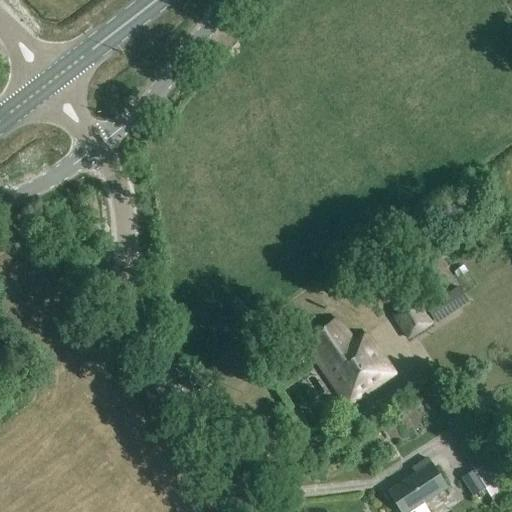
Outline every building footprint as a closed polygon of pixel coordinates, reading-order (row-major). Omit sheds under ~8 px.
[(447,263),(458,255),(448,242),(437,250),(447,263)] [(425,312),(436,328),(459,312),(448,296),(425,312)] [(417,301),(398,314),(391,318),(407,344),(433,327),(417,301)] [(365,393),(394,374),(367,334),(353,343),(335,319),(303,341),(347,406),(360,397),(358,395),(364,391),(365,393)] [(296,367),(302,363),(298,357),(292,362),(296,367)] [(469,443),(455,448),(464,472),(478,467),(469,443)] [(425,511),(421,505),(447,489),(427,459),(412,469),(415,474),(387,492),(399,511),(425,511)] [(486,463),(473,472),(484,490),(490,498),(503,489),(486,463)] [(473,497),(484,490),(473,472),(462,479),(473,497)]
